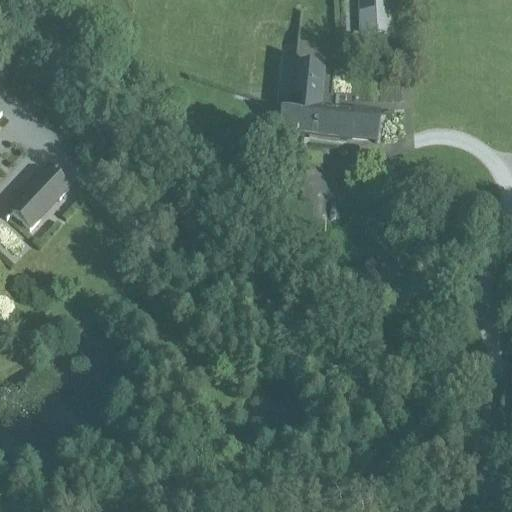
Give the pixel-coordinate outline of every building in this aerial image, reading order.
[(361,0),(363,41),(398,39),(396,0),(361,0)] [(282,124),(281,138),(304,140),(304,137),(309,138),(309,141),(339,144),(342,114),(341,114),(316,112),(318,94),(321,94),(323,76),(325,76),(325,74),(315,71),(314,73),(295,71),(295,75),(294,75),(291,106),(302,108),(300,124),(282,124)] [(372,115),(353,113),(350,141),(352,141),(352,140),(375,142),(374,146),(377,146),(381,125),(378,124),(379,116),(372,116),(372,115)] [(56,169),(41,185),(60,202),(69,193),(52,176),(57,170),(56,169)] [(39,224),(21,207),(6,223),(7,224),(13,218),(30,234),(39,224)]
